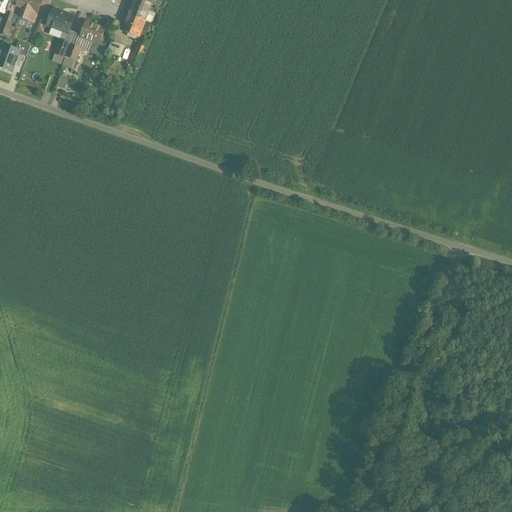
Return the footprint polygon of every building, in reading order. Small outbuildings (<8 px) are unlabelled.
[(42,0),(20,0),(19,5),(18,7),(15,15),(34,22),(42,0)] [(134,0),(129,14),(145,21),(153,0),(134,0)] [(19,5),(11,2),(7,12),(15,15),(18,7),(19,5)] [(62,12),(54,9),(47,26),(63,32),(60,41),(64,42),(67,33),(68,34),(70,31),(74,17),(62,13),(62,12)] [(15,15),(7,12),(0,30),(0,34),(7,37),(15,15)] [(129,14),(122,31),(139,38),(145,21),(129,14)] [(106,29),(86,22),(80,38),(95,43),(91,53),(99,56),(103,46),(100,44),(106,29)] [(70,31),(68,34),(67,33),(64,42),(69,44),(69,45),(70,45),(75,33),(70,31)] [(64,42),(60,41),(52,61),(62,65),(69,45),(69,44),(64,42)] [(126,46),(112,41),(107,52),(121,57),(126,46)] [(80,48),(71,45),(67,57),(81,62),(83,56),(78,54),(80,48)] [(138,45),(130,64),(138,67),(146,48),(138,45)] [(27,54),(18,50),(14,59),(24,63),(27,54)] [(56,86),(64,89),(68,80),(60,77),(56,86)]
